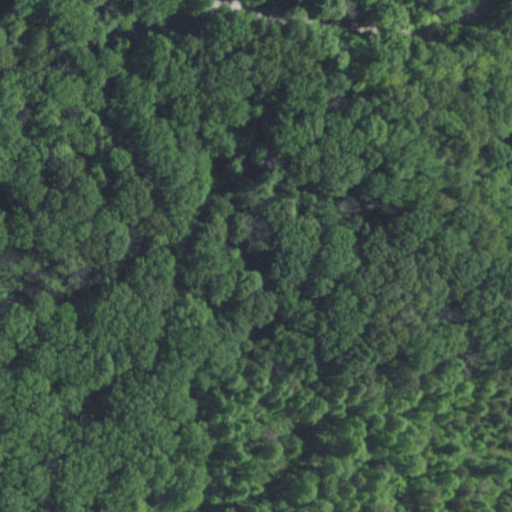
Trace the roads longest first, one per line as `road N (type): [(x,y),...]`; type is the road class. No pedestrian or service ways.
road 1 (residential): [(480,0),(422,25),(387,27),(218,10)]
road 2 (residential): [(218,10),(53,47),(0,39)]
